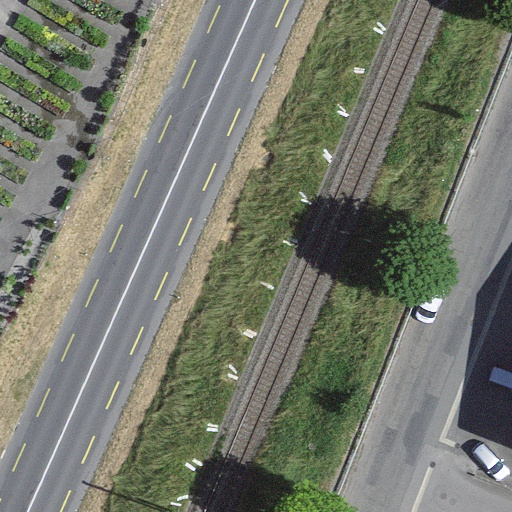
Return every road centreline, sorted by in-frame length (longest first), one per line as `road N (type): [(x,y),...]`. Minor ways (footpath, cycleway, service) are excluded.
road 1 (primary): [(255,0),(28,511)]
road 2 (unclassified): [(375,511),(511,172)]
